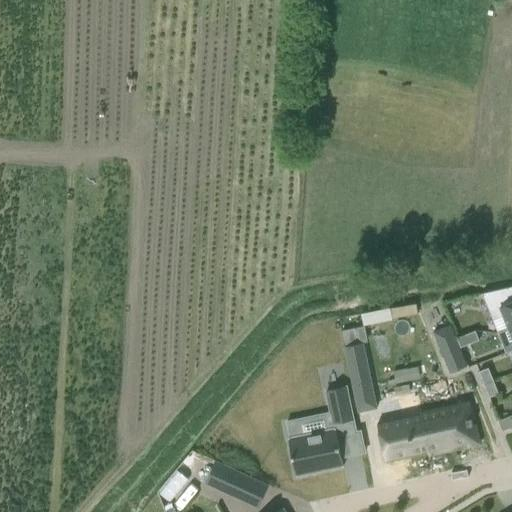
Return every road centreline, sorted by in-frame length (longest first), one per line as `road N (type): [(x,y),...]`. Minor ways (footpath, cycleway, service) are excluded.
road 1 (residential): [(468,479),(338,511)]
road 2 (track): [(0,156),(121,155)]
